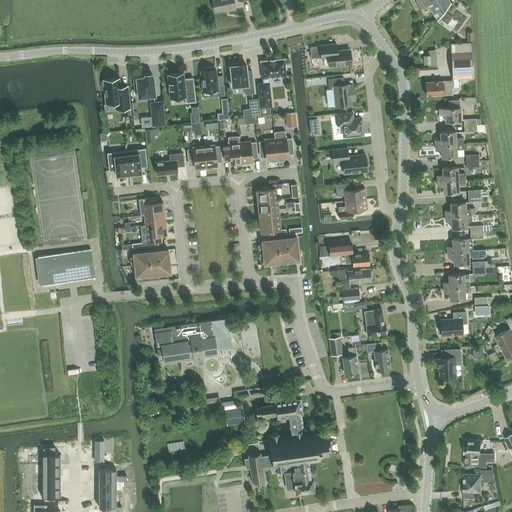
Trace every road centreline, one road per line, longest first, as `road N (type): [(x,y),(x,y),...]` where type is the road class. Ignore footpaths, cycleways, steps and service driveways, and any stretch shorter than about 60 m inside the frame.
road 1 (tertiary): [(0,58),(181,48),(359,16)]
road 2 (residential): [(419,381),(324,390),(294,288),(248,285)]
road 3 (residential): [(398,217),(382,203),(367,68),(387,52)]
road 4 (tertiary): [(398,217),(404,87),(387,52)]
road 5 (tertiary): [(419,381),(394,247),(398,217)]
